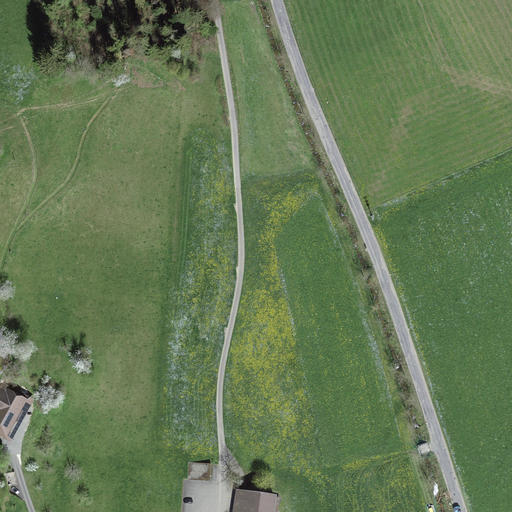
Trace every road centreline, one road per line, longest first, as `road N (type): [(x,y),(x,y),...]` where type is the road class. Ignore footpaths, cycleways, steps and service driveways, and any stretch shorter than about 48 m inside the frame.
road 1 (unclassified): [(462,511),(277,0)]
road 2 (unclassified): [(210,0),(231,100),(241,253),(219,389),(221,511)]
